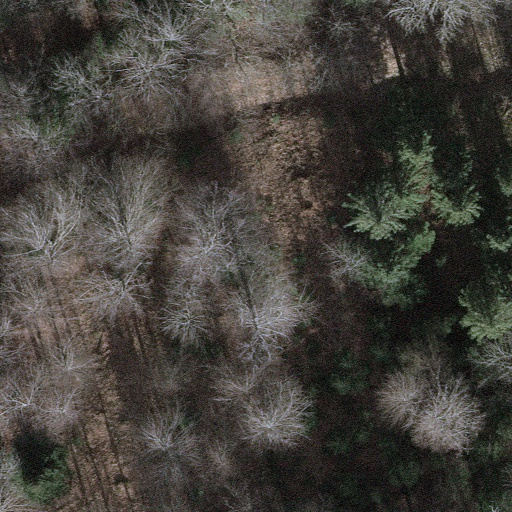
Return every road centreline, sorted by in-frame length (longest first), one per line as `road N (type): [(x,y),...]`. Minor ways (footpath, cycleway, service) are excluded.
road 1 (track): [(511,1),(130,112),(0,159)]
road 2 (track): [(0,58),(111,0)]
